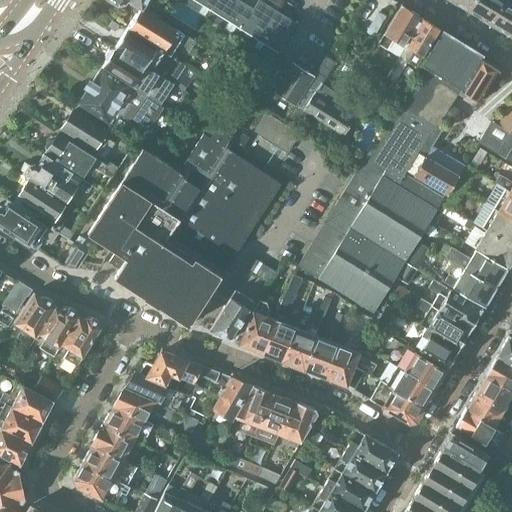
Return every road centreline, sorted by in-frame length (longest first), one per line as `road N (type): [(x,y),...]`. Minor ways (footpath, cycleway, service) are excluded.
road 1 (residential): [(134,325),(342,406),(415,449)]
road 2 (residential): [(78,511),(46,491),(50,470),(134,325)]
road 3 (residential): [(511,295),(415,449)]
road 4 (residential): [(0,253),(134,325)]
